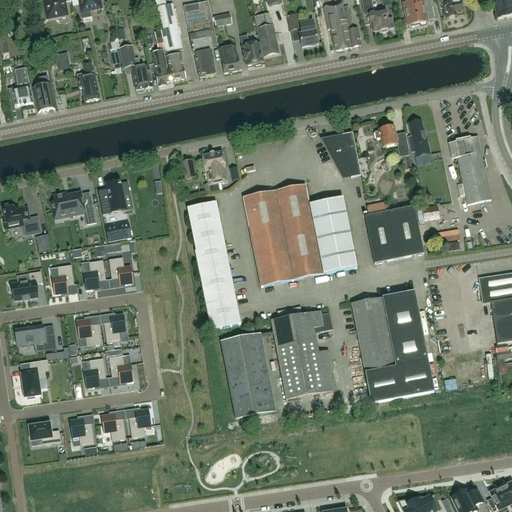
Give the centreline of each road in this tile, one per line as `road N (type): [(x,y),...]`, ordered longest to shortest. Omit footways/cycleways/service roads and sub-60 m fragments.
road 1 (unclassified): [(0,187),(504,83)]
road 2 (tertiary): [(0,135),(488,35)]
road 3 (residential): [(6,416),(145,397),(152,383),(136,300),(0,319)]
road 4 (residential): [(193,511),(366,485)]
road 5 (residential): [(366,485),(511,461)]
